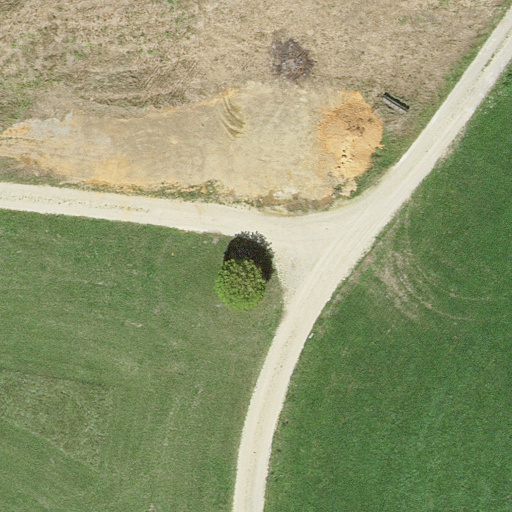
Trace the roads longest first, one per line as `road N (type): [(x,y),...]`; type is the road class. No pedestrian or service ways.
road 1 (track): [(511,20),(333,241),(200,212),(0,196)]
road 2 (track): [(244,511),(246,467),(273,351),(333,241)]
